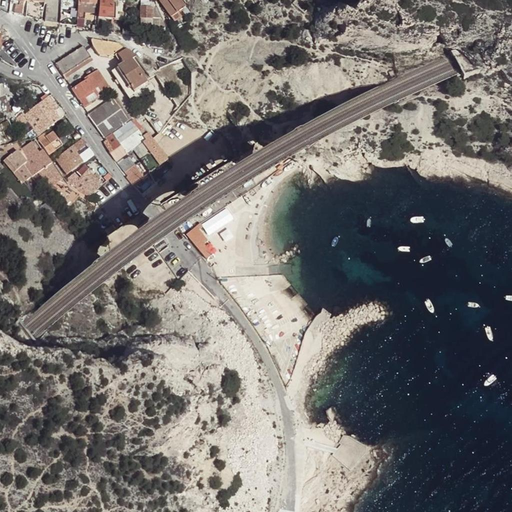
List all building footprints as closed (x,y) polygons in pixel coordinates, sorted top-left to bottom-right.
[(60,24),(77,26),(77,19),(71,18),(71,13),(66,12),(67,0),(72,1),(72,0),(61,0),(60,14),(60,24)] [(77,19),(77,26),(77,27),(84,28),(85,13),(94,14),(94,8),(95,4),(97,4),(97,0),(78,0),(78,13),(77,19)] [(113,0),(99,0),(98,17),(112,18),(113,0)] [(158,0),(171,17),(178,12),(186,6),(181,0),(158,0)] [(152,19),(152,7),(141,7),(141,25),(152,24),(152,28),(166,28),(162,19),(156,20),(152,19)] [(27,8),(26,17),(42,21),(43,11),(27,8)] [(46,12),(45,22),(60,24),(60,14),(46,12)] [(178,12),(171,17),(174,21),(181,16),(178,12)] [(119,43),(92,39),(91,40),(93,46),(100,56),(109,57),(116,52),(117,54),(125,48),(119,43)] [(5,43),(1,47),(2,49),(0,50),(0,57),(3,61),(7,63),(11,59),(8,56),(13,52),(5,43)] [(55,64),(65,79),(72,74),(70,71),(91,57),(83,45),(55,64)] [(137,91),(147,84),(131,60),(135,57),(132,53),(125,48),(117,54),(124,64),(112,72),(130,99),(138,93),(137,91)] [(70,71),(72,74),(93,60),(91,57),(70,71)] [(72,90),(78,100),(98,87),(101,92),(109,86),(98,69),(84,78),(86,81),(72,90)] [(98,87),(78,100),(84,108),(100,97),(98,94),(101,92),(98,87)] [(88,116),(103,138),(131,119),(116,96),(88,116)] [(42,102),(20,118),(35,135),(62,115),(48,98),(42,102)] [(134,120),(132,120),(105,140),(106,141),(104,143),(107,149),(119,166),(129,158),(126,154),(133,149),(136,153),(153,139),(147,132),(147,133),(137,122),(134,120)] [(39,141),(49,155),(64,145),(60,138),(57,140),(53,133),(47,136),(45,133),(39,137),(40,140),(39,141)] [(60,138),(64,145),(68,142),(64,136),(60,138)] [(154,141),(153,139),(136,153),(146,167),(148,159),(152,145),(154,141)] [(76,145),(80,151),(88,146),(83,140),(76,145)] [(167,159),(154,141),(152,145),(148,159),(146,167),(150,172),(167,159)] [(31,176),(42,191),(61,178),(42,151),(38,153),(31,143),(18,152),(26,162),(23,165),(31,176)] [(64,171),(66,174),(70,172),(81,164),(75,155),(77,153),(80,151),(76,145),(56,158),(64,171)] [(24,182),(31,176),(23,165),(26,162),(18,152),(17,151),(5,161),(14,173),(21,184),(24,182)] [(75,155),(81,164),(83,163),(77,153),(75,155)] [(128,177),(126,178),(132,185),(143,177),(129,158),(119,166),(128,177)] [(65,180),(72,175),(70,172),(66,174),(64,171),(61,174),(65,180)] [(103,185),(89,171),(85,175),(99,188),(103,185)] [(72,175),(65,180),(68,184),(71,186),(79,177),(75,172),(72,175)] [(27,187),(24,182),(21,184),(14,173),(11,175),(22,191),(27,187)] [(89,197),(99,188),(85,175),(84,174),(79,179),(80,180),(73,187),(89,197)] [(104,230),(107,234),(115,229),(112,224),(104,230)] [(184,237),(204,260),(210,255),(201,244),(205,241),(195,228),(184,237)]
